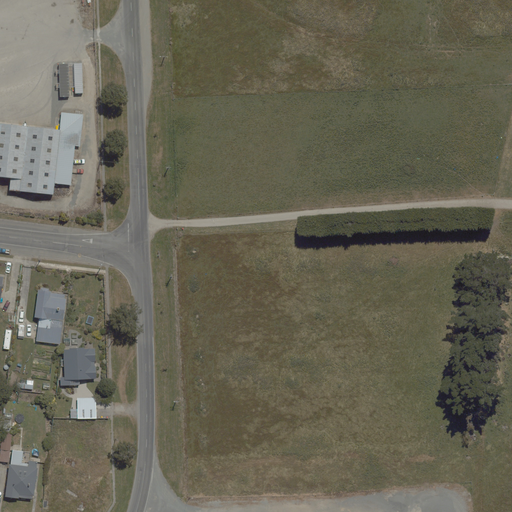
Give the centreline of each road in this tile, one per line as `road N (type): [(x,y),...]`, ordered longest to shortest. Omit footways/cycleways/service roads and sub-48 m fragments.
road 1 (tertiary): [(141,252),(147,441),(135,511)]
road 2 (tertiary): [(130,0),(141,252)]
road 3 (residential): [(0,235),(141,252)]
